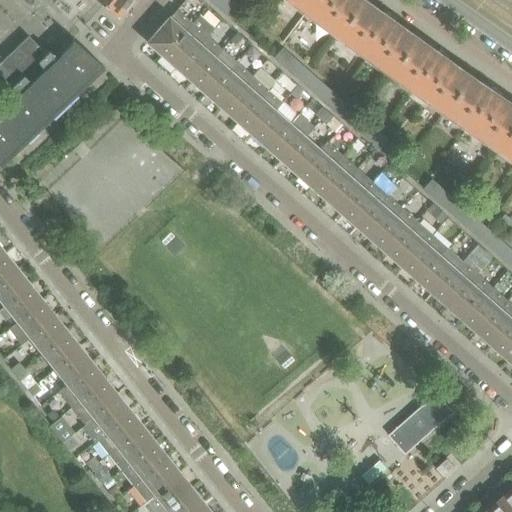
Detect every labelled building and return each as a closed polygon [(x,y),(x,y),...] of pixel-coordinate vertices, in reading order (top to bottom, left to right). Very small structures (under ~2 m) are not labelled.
[(130,0),(96,0),(118,16),(130,0)] [(216,0),(213,5),(219,10),(227,0),(216,0)] [(227,0),(219,10),(225,15),(234,5),(230,2),(227,0)] [(333,38),(360,0),(283,0),(302,15),(333,38)] [(385,77),(415,36),(394,21),(395,19),(385,12),(384,13),(365,0),(360,0),(333,38),(385,77)] [(162,55),(191,23),(176,9),(168,18),(149,40),(153,43),(151,45),(162,55)] [(176,68),(213,27),(199,15),(192,23),(191,23),(162,55),(176,68)] [(191,81),(213,55),(215,56),(221,49),(207,36),(214,28),(213,27),(176,68),(191,81)] [(235,45),(242,38),(243,37),(237,32),(230,40),(235,45)] [(0,163),(100,68),(102,70),(104,68),(72,40),(70,41),(72,43),(56,58),(48,52),(45,54),(28,36),(0,62),(0,68),(15,84),(11,87),(17,94),(0,110),(0,163)] [(439,114),(468,74),(446,59),(448,57),(438,49),(436,51),(415,36),(385,77),(439,114)] [(273,58),(279,63),(288,53),(282,48),(273,58)] [(220,107),(249,74),(252,76),(261,65),(246,52),(237,63),(236,63),(229,71),(227,69),(206,94),(220,107)] [(288,53),(279,63),(284,69),(294,58),(288,53)] [(206,94),(227,69),(214,57),(215,56),(213,55),(191,81),(206,94)] [(294,58),(284,69),(290,74),(300,63),(294,58)] [(300,63),(290,74),(296,79),(305,68),(300,63)] [(305,68),(296,79),(302,84),(311,73),(305,68)] [(311,73),(302,84),(308,89),(317,79),(311,73)] [(235,120),(264,87),(252,76),(249,74),(220,107),(235,120)] [(511,124),(511,104),(500,96),(501,94),(491,87),(489,89),(468,74),(439,114),(494,152),(511,124)] [(317,79),(308,89),(314,94),(323,84),(317,79)] [(323,84),(314,94),(320,99),(329,89),(323,84)] [(296,98),(303,91),(297,85),(290,93),(296,98)] [(251,134),(273,108),(275,109),(281,102),(264,87),(235,120),(251,134)] [(329,89),(320,99),(325,104),(335,94),(329,89)] [(335,94),(325,104),(331,110),(340,99),(335,94)] [(340,99),(331,110),(337,115),(346,104),(340,99)] [(346,104),(337,115),(343,120),(352,109),(346,104)] [(320,120),(327,112),(321,107),(315,115),(320,120)] [(288,121),(275,109),(273,108),(251,134),(265,147),(288,121)] [(352,109),(343,120),(349,125),(358,115),(352,109)] [(326,125),(333,117),(327,112),(320,120),(326,125)] [(358,115),(349,125),(355,130),(364,120),(358,115)] [(364,120),(355,130),(360,135),(370,125),(364,120)] [(280,160),(303,134),(288,121),(265,147),(280,160)] [(511,164),(511,124),(494,152),(511,164)] [(370,125),(360,135),(366,140),(376,130),(370,125)] [(376,130),(366,140),(372,146),(381,135),(379,133),(376,130)] [(296,173),(318,148),(320,149),(325,143),(313,133),(308,139),(303,134),(280,160),(296,173)] [(381,135),(372,146),(378,151),(387,140),(381,135)] [(310,186),(339,154),(326,142),(325,143),(320,149),(318,148),(296,173),(310,186)] [(325,199),(354,166),(339,154),(310,186),(325,199)] [(341,214),(371,181),(354,166),(325,199),(341,214)] [(431,179),(421,189),(427,195),(437,184),(431,179)] [(356,227),(385,194),(371,181),(341,214),(356,227)] [(371,239),(400,206),(402,208),(417,191),(409,184),(393,201),(385,194),(356,227),(371,239)] [(437,184),(427,195),(433,200),(443,189),(437,184)] [(443,189),(433,200),(440,205),(449,195),(443,189)] [(449,195),(440,205),(446,211),(455,200),(449,195)] [(455,200),(446,211),(452,216),(461,205),(455,200)] [(461,205),(452,216),(458,221),(467,211),(461,205)] [(415,220),(402,208),(400,206),(371,239),(386,253),(415,220)] [(446,216),(436,208),(430,215),(440,223),(446,216)] [(467,211),(458,221),(464,227),(473,216),(467,211)] [(511,214),(509,218),(504,214),(497,224),(509,232),(511,228),(511,214)] [(473,216),(464,227),(470,232),(479,221),(473,216)] [(400,265),(430,233),(415,220),(386,253),(400,265)] [(479,221),(470,232),(476,237),(485,227),(479,221)] [(485,227),(476,237),(482,243),(491,232),(485,227)] [(491,232),(482,243),(488,248),(497,237),(491,232)] [(415,279),(445,246),(430,233),(400,265),(415,279)] [(497,237),(488,248),(494,253),(503,243),(497,237)] [(503,243),(494,253),(500,258),(509,248),(503,243)] [(430,292),(459,259),(445,246),(415,279),(430,292)] [(511,250),(509,248),(500,258),(506,264),(511,256),(511,250)] [(0,281),(16,269),(3,252),(0,254),(0,281)] [(446,306),(476,273),(459,259),(430,292),(446,306)] [(0,300),(3,304),(28,285),(16,269),(0,281),(0,300)] [(461,319),(490,285),(476,273),(446,306),(461,319)] [(15,320),(41,300),(28,285),(3,304),(4,306),(0,310),(0,314),(4,320),(11,315),(15,320)] [(476,332),(505,299),(490,285),(461,319),(476,332)] [(491,346),(511,321),(511,304),(505,299),(476,332),(491,346)] [(26,337),(53,315),(41,300),(15,320),(17,322),(8,329),(20,345),(27,339),(26,337)] [(41,351),(66,331),(53,315),(26,337),(27,339),(29,337),(41,351)] [(507,360),(511,353),(511,321),(491,346),(507,360)] [(53,367),(78,347),(66,331),(41,351),(53,367)] [(66,382),(91,363),(78,347),(53,367),(66,382)] [(15,375),(24,369),(19,363),(10,369),(15,375)] [(69,405),(103,378),(91,363),(66,382),(68,384),(58,392),(69,405)] [(20,381),(28,374),(24,369),(15,375),(20,381)] [(81,420),(115,393),(103,378),(69,405),(81,420)] [(33,397),(40,390),(36,384),(28,391),(33,397)] [(93,438),(128,410),(115,393),(81,420),(83,423),(88,419),(89,421),(81,428),(91,440),(80,449),(83,453),(87,449),(96,442),(93,438)] [(451,412),(435,394),(389,434),(405,452),(451,412)] [(58,417),(53,410),(46,415),(52,422),(58,417)] [(106,454),(141,426),(128,410),(93,438),(96,442),(106,454)] [(119,470),(154,442),(141,426),(106,454),(119,470)] [(77,444),(71,436),(63,443),(69,450),(77,444)] [(130,484),(165,456),(154,442),(119,470),(130,484)] [(98,462),(87,449),(83,453),(79,456),(90,469),(98,462)] [(143,499),(177,472),(165,456),(130,484),(143,499)] [(447,459),(436,469),(443,477),(453,467),(454,467),(453,466),(447,459)] [(369,484),(387,468),(380,461),(362,477),(369,484)] [(163,510),(190,488),(177,472),(143,499),(146,502),(143,505),(148,511),(164,511),(165,511),(163,510)] [(108,489),(116,483),(111,477),(103,484),(108,489)] [(121,495),(114,486),(107,491),(115,500),(121,495)] [(168,511),(191,511),(202,503),(190,488),(163,510),(165,511),(167,510),(168,511)] [(511,490),(502,499),(511,509),(511,490)] [(511,511),(511,509),(502,499),(488,511),(511,511)] [(209,511),(202,503),(191,511),(209,511)]
